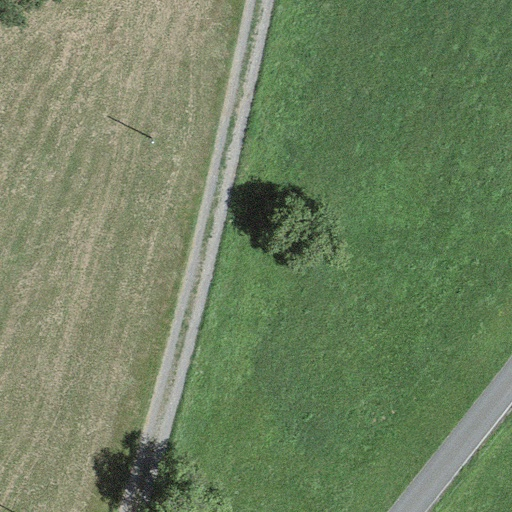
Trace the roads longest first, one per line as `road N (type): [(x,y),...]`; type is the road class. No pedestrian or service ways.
road 1 (track): [(125,511),(223,0)]
road 2 (unclassified): [(511,394),(424,511)]
